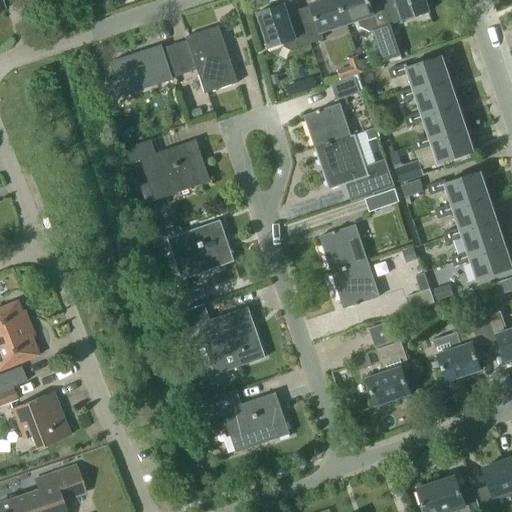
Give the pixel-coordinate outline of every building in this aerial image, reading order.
[(311,8),(299,11),(310,43),(323,38),(321,32),(347,24),(338,0),(324,0),(310,5),(311,8)] [(338,0),(347,24),(358,20),(360,26),(370,31),(372,30),(383,61),(401,55),(390,24),(382,0),(338,0)] [(382,0),(390,24),(429,11),(425,0),(382,0)] [(297,47),(310,43),(299,11),(287,16),(283,3),(257,12),(268,46),(294,38),(297,47)] [(188,41),(176,45),(185,72),(198,68),(206,92),(236,83),(217,26),(187,36),(188,41)] [(173,76),(185,72),(176,45),(164,49),(162,44),(112,60),(118,79),(106,83),(111,98),(173,78),(173,76)] [(412,88),(414,92),(450,80),(442,56),(408,67),(406,63),(388,69),(391,79),(408,74),(412,88)] [(355,77),(332,85),(337,100),(360,92),(355,77)] [(420,112),(421,116),(457,104),(450,80),(414,92),(412,88),(396,93),(399,102),(415,97),(420,112)] [(303,116),(314,148),(351,135),(340,103),(303,116)] [(428,136),(429,140),(465,128),(457,104),(421,116),(420,112),(404,117),(407,127),(423,121),(428,136)] [(429,140),(428,136),(412,142),(415,150),(431,145),(437,164),(473,152),(465,128),(429,140)] [(351,135),(314,148),(325,180),(329,189),(368,176),(374,193),(394,186),(385,161),(366,167),(354,134),(351,135)] [(141,161),(149,183),(141,185),(146,202),(209,181),(195,139),(154,153),(150,139),(126,148),(131,164),(141,161)] [(400,182),(424,174),(419,161),(396,169),(400,182)] [(452,204),(453,207),(488,195),(480,171),(446,182),(445,179),(427,185),(431,195),(447,190),(452,204)] [(424,191),(420,179),(401,185),(405,198),(424,191)] [(394,189),(365,198),(369,211),(398,201),(394,189)] [(460,228),(461,231),(496,219),(488,195),(453,207),(452,204),(435,209),(438,219),(455,214),(460,228)] [(468,251),(469,255),(504,243),(496,219),(461,231),(460,228),(443,233),(446,243),(463,237),(468,251)] [(221,220),(183,233),(180,225),(152,235),(156,244),(168,240),(182,280),(235,261),(221,220)] [(319,236),(331,272),(367,260),(355,224),(319,236)] [(469,255),(468,251),(452,257),(455,267),(471,261),(477,279),(511,267),(511,266),(504,243),(469,255)] [(367,260),(331,272),(343,309),(379,296),(367,260)] [(406,296),(410,310),(435,301),(425,272),(415,276),(420,292),(406,296)] [(172,294),(178,314),(204,305),(208,304),(203,288),(189,293),(187,289),(172,294)] [(0,370),(4,369),(37,356),(16,302),(0,308),(0,370)] [(248,306),(209,320),(204,305),(178,314),(184,330),(197,325),(201,337),(193,340),(197,350),(205,347),(210,363),(234,354),(238,366),(265,357),(255,329),(254,329),(247,308),(248,308),(248,306)] [(477,319),(486,344),(498,339),(506,360),(511,358),(511,327),(506,330),(500,311),(477,319)] [(473,348),(486,344),(477,319),(455,327),(456,332),(433,340),(437,354),(447,381),(481,369),(473,348)] [(390,321),(369,328),(375,348),(397,340),(390,321)] [(377,405),(411,393),(403,372),(410,370),(400,341),(376,349),(384,372),(367,378),(377,405)] [(0,390),(26,380),(20,366),(0,374),(0,390)] [(11,386),(0,390),(0,406),(17,399),(11,386)] [(228,428),(228,429),(235,451),(288,433),(275,392),(241,404),(236,390),(206,400),(217,432),(228,428)] [(48,393),(10,409),(27,452),(70,435),(61,414),(57,416),(48,393)] [(511,492),(511,457),(483,469),(493,497),(511,490),(511,492)] [(63,511),(60,501),(84,492),(74,466),(33,480),(37,491),(0,503),(0,511),(63,511)] [(455,511),(480,511),(472,488),(460,492),(455,476),(417,489),(424,511),(449,511),(454,510),(455,511)]
